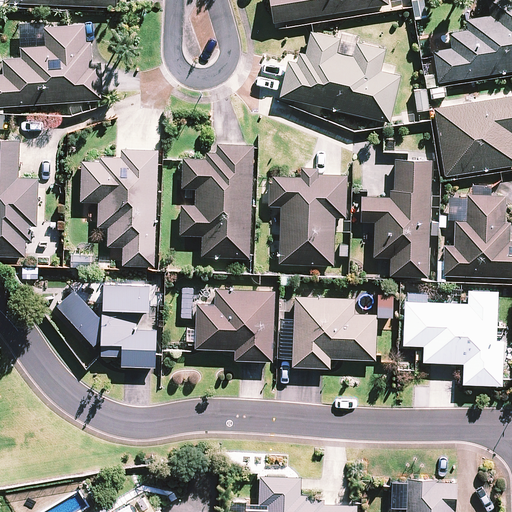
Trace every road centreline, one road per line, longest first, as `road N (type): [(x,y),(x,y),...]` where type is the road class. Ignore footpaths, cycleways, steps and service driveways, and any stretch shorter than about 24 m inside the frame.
road 1 (residential): [(0,309),(48,375),(103,417),(511,429)]
road 2 (residential): [(218,0),(230,48),(218,73),(206,78),(183,72),(174,58),(175,0)]
